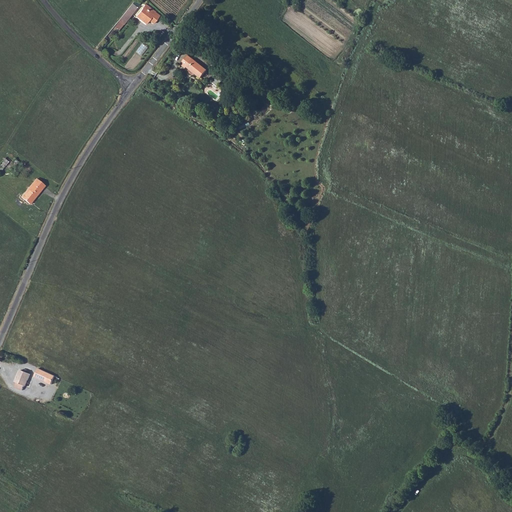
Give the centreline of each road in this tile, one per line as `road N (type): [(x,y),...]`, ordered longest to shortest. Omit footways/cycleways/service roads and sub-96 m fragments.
road 1 (track): [(379,0),(351,66),(323,175),(334,189),(511,265)]
road 2 (unclassified): [(0,340),(74,174),(132,87)]
road 3 (track): [(398,511),(451,447),(482,455),(511,380)]
road 4 (unclassified): [(132,87),(44,0)]
